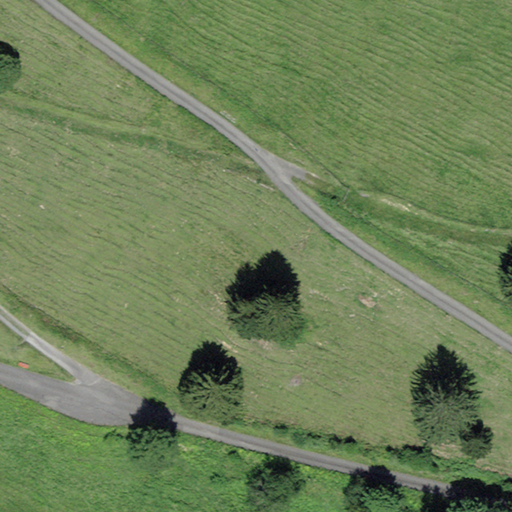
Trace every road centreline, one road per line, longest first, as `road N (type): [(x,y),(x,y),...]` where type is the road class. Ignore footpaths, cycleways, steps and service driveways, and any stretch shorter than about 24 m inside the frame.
road 1 (unclassified): [(511,342),(369,253),(226,129),(53,0)]
road 2 (unclassified): [(112,402),(511,510)]
road 3 (unclassified): [(112,402),(0,309)]
